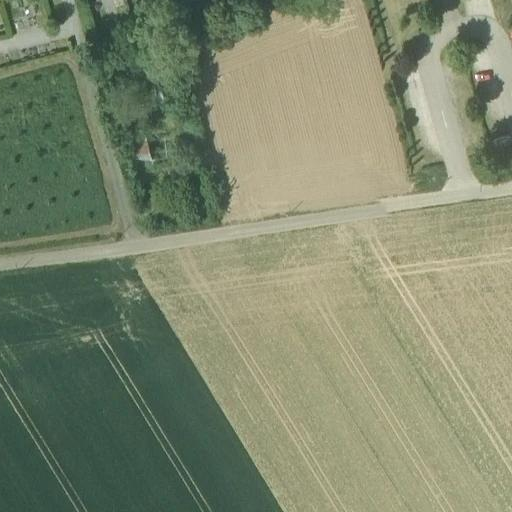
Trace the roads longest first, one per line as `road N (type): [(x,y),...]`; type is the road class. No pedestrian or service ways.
road 1 (track): [(463,197),(133,243)]
road 2 (track): [(133,243),(89,72)]
road 3 (track): [(133,243),(0,264)]
